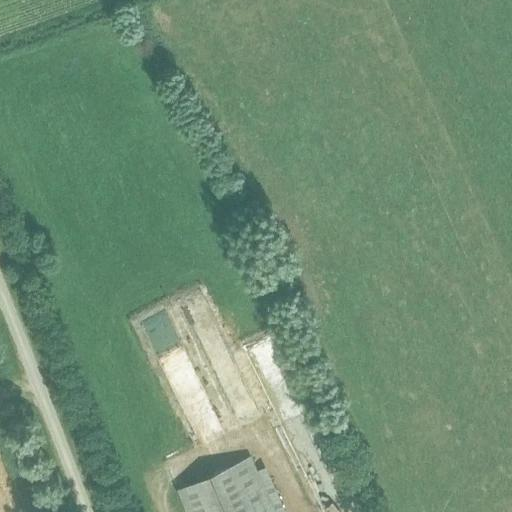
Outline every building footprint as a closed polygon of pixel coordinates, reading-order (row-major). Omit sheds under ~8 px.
[(243,345),(252,369),(267,364),(264,355),(274,351),(269,336),(243,345)] [(274,424),(302,411),(280,362),(252,374),(274,424)] [(194,439),(215,427),(194,390),(173,402),(194,439)] [(272,511),(250,459),(176,490),(185,511),(272,511)] [(316,511),(331,511),(337,510),(321,466),(302,473),(316,511)]
